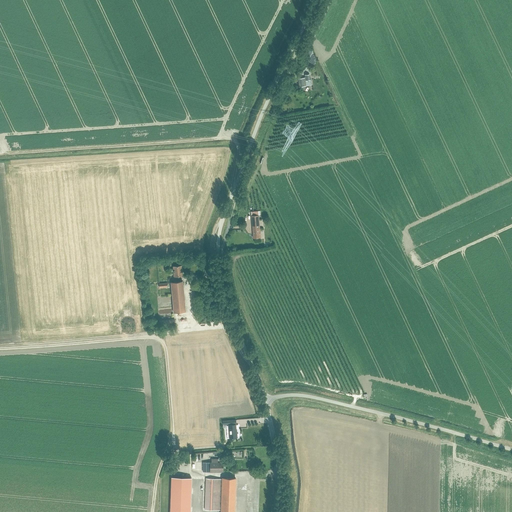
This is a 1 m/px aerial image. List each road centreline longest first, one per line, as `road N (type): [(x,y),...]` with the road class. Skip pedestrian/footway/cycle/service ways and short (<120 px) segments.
road 1 (unclassified): [(267,399),(220,292),(216,239),(263,106),(314,0)]
road 2 (track): [(154,511),(172,429),(164,340),(0,346)]
road 3 (unclassified): [(267,399),(319,398),(511,449)]
